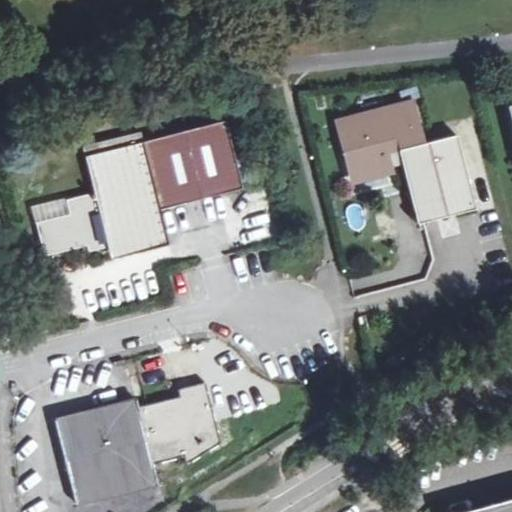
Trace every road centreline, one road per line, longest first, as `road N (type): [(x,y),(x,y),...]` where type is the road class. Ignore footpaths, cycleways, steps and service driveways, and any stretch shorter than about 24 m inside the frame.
road 1 (unclassified): [(511,398),(478,404),(397,445),(291,511)]
road 2 (unknown): [(82,283),(187,252),(199,259),(218,308)]
